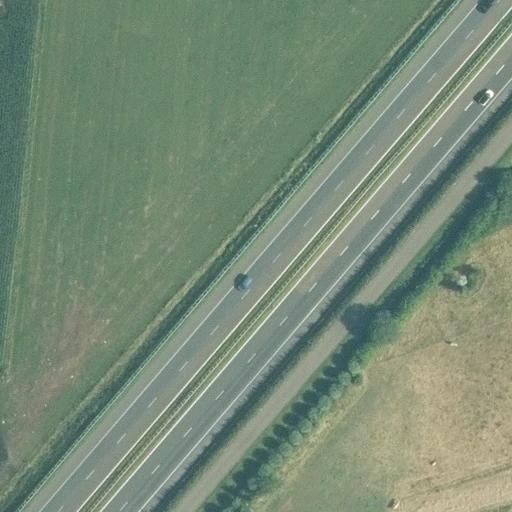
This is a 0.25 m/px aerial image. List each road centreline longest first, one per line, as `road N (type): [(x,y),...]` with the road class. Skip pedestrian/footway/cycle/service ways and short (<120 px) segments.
road 1 (motorway): [(499,0),(57,511)]
road 2 (motorway): [(118,511),(511,55)]
road 3 (unclassified): [(187,511),(511,135)]
